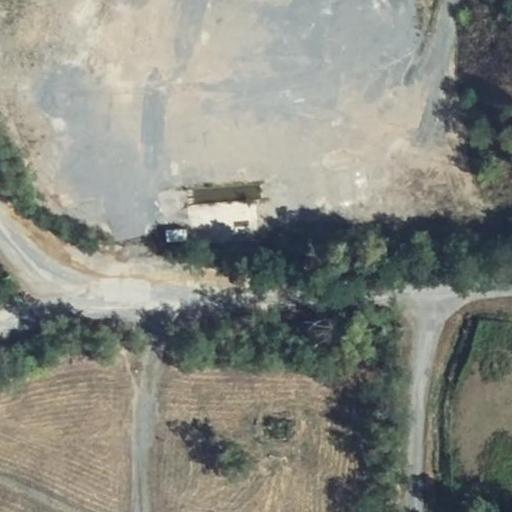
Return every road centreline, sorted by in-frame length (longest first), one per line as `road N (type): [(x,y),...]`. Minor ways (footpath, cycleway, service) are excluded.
road 1 (unclassified): [(0,229),(82,295),(436,291)]
road 2 (residential): [(415,511),(417,372),(436,291)]
